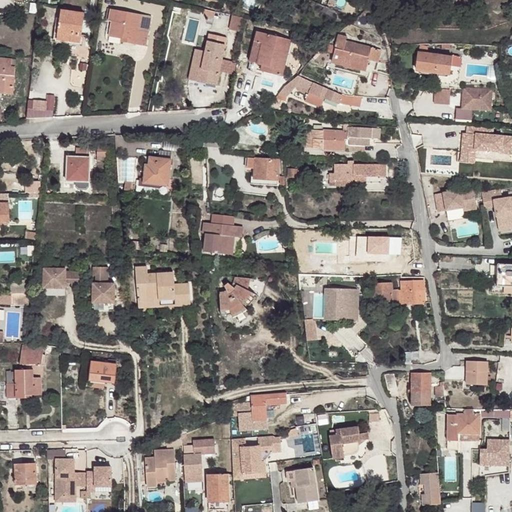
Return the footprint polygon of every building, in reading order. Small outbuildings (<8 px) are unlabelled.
[(114,22),(111,37),(121,39),(123,39),(123,38),(128,38),(127,43),(146,46),(151,16),(111,9),(109,21),(111,21),(114,22)] [(61,10),(57,35),(71,37),(70,41),(80,43),(84,13),(61,10)] [(232,14),(229,28),(241,31),(244,17),(232,14)] [(257,31),(248,68),(282,76),(291,39),(257,31)] [(195,49),(189,80),(216,86),(226,37),(209,33),(205,51),(195,49)] [(334,54),(333,56),(367,65),(368,60),(378,62),(381,50),(345,41),(347,36),(339,34),(336,46),(329,44),(327,49),(325,49),(324,51),(334,54)] [(419,46),(416,70),(450,75),(451,66),(452,57),(427,54),(428,47),(419,46)] [(333,56),(332,61),(366,70),(367,65),(333,56)] [(452,57),(451,66),(460,67),(461,57),(452,56),(452,57)] [(0,93),(12,95),(15,66),(11,66),(12,59),(0,57),(0,93)] [(278,94),(276,98),(286,101),(287,96),(297,86),(308,93),(305,101),(321,107),(324,97),(338,103),(342,95),(313,83),(298,75),(284,87),(278,94)] [(463,88),(462,108),(468,109),(468,104),(479,105),(479,110),(491,110),(492,90),(463,88)] [(434,89),(434,103),(450,104),(450,90),(434,89)] [(342,95),(338,103),(360,107),(362,97),(348,96),(342,94),(342,95)] [(33,101),(32,118),(52,117),(54,96),(48,95),(47,102),(33,101)] [(349,140),(348,151),(364,152),(365,145),(370,146),(370,138),(371,138),(372,128),(348,127),(348,132),(348,140),(349,140)] [(372,128),(371,138),(379,139),(380,129),(372,128)] [(307,139),(307,148),(345,150),(346,140),(348,140),(348,132),(311,130),(311,139),(307,139)] [(236,143),(237,132),(226,131),(226,143),(236,143)] [(197,134),(196,146),(205,146),(205,134),(197,134)] [(205,134),(205,146),(222,147),(221,135),(205,134)] [(481,153),(511,154),(511,136),(481,135),(481,153)] [(107,156),(107,145),(97,145),(97,156),(107,156)] [(67,156),(66,181),(76,181),(76,186),(78,189),(86,189),(88,186),(88,181),(89,181),(90,157),(88,157),(89,148),(76,148),(76,157),(67,156)] [(160,150),(159,158),(171,159),(172,152),(160,150)] [(145,164),(143,181),(160,183),(160,185),(168,186),(171,159),(159,158),(149,157),(148,165),(145,164)] [(255,168),(254,178),(278,180),(279,160),(255,159),(255,168)] [(330,174),(330,181),(335,181),(335,186),(354,185),(354,184),(354,176),(354,164),(354,161),(348,161),(348,164),(335,164),(335,174),(330,174)] [(354,164),(354,176),(366,176),(385,176),(385,164),(354,164)] [(288,169),(288,177),(297,177),(297,176),(303,176),(303,170),(298,170),(298,169),(288,169)] [(137,180),(136,191),(159,194),(160,183),(143,181),(144,179),(139,178),(139,180),(137,180)] [(125,182),(124,190),(134,191),(135,183),(125,182)] [(435,194),(438,212),(455,209),(454,206),(462,205),(463,208),(464,211),(477,209),(473,187),(435,194)] [(481,192),(484,208),(495,207),(495,208),(499,207),(499,211),(495,212),(498,226),(511,224),(511,197),(502,199),(501,189),(481,192)] [(0,222),(0,223),(9,222),(8,203),(5,203),(5,199),(0,199),(0,222)] [(212,214),(211,223),(226,225),(226,227),(230,228),(230,225),(234,226),(235,216),(212,214)] [(206,234),(204,251),(232,255),(234,237),(241,237),(242,227),(230,225),(230,228),(226,227),(226,225),(211,223),(204,223),(202,233),(206,234)] [(354,251),(354,255),(358,255),(358,252),(374,252),(374,261),(388,261),(388,254),(383,254),(383,232),(359,232),(359,229),(350,229),(349,241),(354,241),(353,247),(358,247),(358,251),(354,251)] [(511,264),(497,264),(496,287),(511,287),(511,264)] [(93,267),(93,276),(96,276),(108,276),(108,267),(93,267)] [(135,268),(138,298),(158,297),(159,300),(175,299),(175,301),(190,299),(189,284),(175,285),(174,273),(148,274),(147,267),(135,268)] [(44,268),(43,288),(65,288),(65,282),(65,271),(65,269),(44,268)] [(71,282),(71,286),(80,287),(80,272),(72,272),(71,282)] [(220,292),(220,311),(229,308),(232,315),(245,307),(242,303),(252,292),(247,290),(251,278),(235,277),(233,283),(236,285),(234,288),(228,282),(224,286),(227,291),(220,292)] [(400,302),(402,304),(423,303),(425,300),(424,280),(401,281),(401,290),(399,290),(400,302)] [(11,284),(11,293),(28,293),(30,293),(31,284),(25,284),(25,281),(19,281),(19,284),(11,284)] [(372,283),(373,302),(398,300),(398,289),(392,290),(392,282),(372,283)] [(93,283),(92,303),(114,303),(115,284),(108,283),(96,283),(93,283)] [(326,288),(326,318),(357,319),(358,289),(326,288)] [(11,304),(11,305),(28,305),(28,293),(11,293),(11,296),(11,304)] [(11,304),(11,296),(1,296),(1,305),(11,304)] [(138,298),(139,308),(191,304),(190,299),(175,301),(175,299),(159,300),(158,297),(138,298)] [(305,320),(307,341),(315,340),(313,319),(305,320)] [(22,346),(19,364),(44,364),(45,354),(43,354),(44,349),(22,346)] [(404,352),(405,364),(410,363),(410,359),(419,358),(418,351),(404,352)] [(91,361),(89,378),(105,380),(105,382),(114,383),(117,360),(96,358),(96,361),(91,361)] [(467,361),(466,384),(487,385),(487,361),(467,361)] [(7,383),(7,398),(25,398),(25,395),(32,395),(41,395),(40,377),(33,377),(32,369),(15,370),(16,383),(7,383)] [(412,372),(412,406),(430,406),(430,373),(412,372)] [(384,375),(387,389),(397,387),(393,373),(384,375)] [(435,386),(436,397),(444,396),(444,386),(435,386)] [(293,392),(293,401),(304,400),(303,391),(293,392)] [(251,395),(252,420),(267,419),(266,409),(272,409),(272,404),(287,403),(286,392),(251,395)] [(479,434),(480,415),(473,415),(473,410),(464,410),(464,415),(448,414),(447,440),(458,441),(458,434),(479,434)] [(326,424),(325,415),(317,416),(318,424),(326,424)] [(329,436),(332,459),(345,457),(344,455),(353,454),(356,453),(358,450),(358,448),(357,441),(368,439),(367,433),(359,434),(358,427),(330,431),(330,436),(329,436)] [(289,433),(288,435),(289,437),(298,436),(297,428),(291,430),(291,432),(290,432),(289,433)] [(231,439),(233,479),(243,478),(243,473),(262,472),(260,450),(272,449),(272,444),(281,443),(280,436),(276,437),(273,436),(258,437),(258,446),(246,447),(246,438),(231,439)] [(166,444),(167,448),(182,445),(181,439),(181,438),(166,444)] [(509,465),(510,440),(487,440),(487,450),(480,449),(480,465),(509,465)] [(243,473),(243,478),(266,477),(264,459),(271,452),(282,451),(281,443),(272,444),(272,449),(260,450),(262,472),(243,473)] [(184,455),(185,483),(203,482),(201,447),(194,448),(194,449),(189,450),(189,454),(184,455)] [(145,458),(147,487),(157,486),(157,481),(157,478),(167,477),(167,480),(176,480),(174,449),(154,450),(155,457),(145,458)] [(56,459),(55,502),(75,502),(76,486),(76,478),(74,478),(74,473),(74,467),(72,467),(72,459),(56,459)] [(15,464),(16,485),(36,484),(35,463),(15,464)] [(87,486),(87,491),(90,491),(95,491),(95,487),(111,486),(111,467),(94,467),(94,472),(94,478),(87,478),(87,486)] [(296,487),(298,503),(318,500),(313,467),(295,470),(295,471),(297,487),(296,487)] [(291,481),(292,488),(296,487),(297,487),(295,471),(288,472),(289,481),(291,481)] [(74,473),(74,478),(76,478),(76,486),(87,486),(87,478),(86,473),(74,473)] [(421,494),(422,506),(440,504),(438,473),(420,474),(421,485),(424,484),(425,494),(421,494)] [(207,474),(209,510),(229,509),(228,474),(207,474)]
